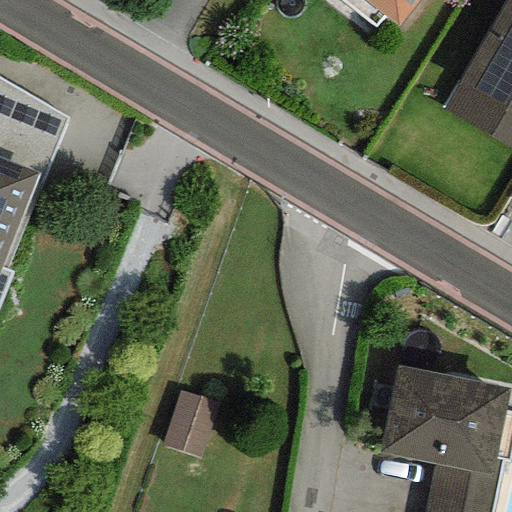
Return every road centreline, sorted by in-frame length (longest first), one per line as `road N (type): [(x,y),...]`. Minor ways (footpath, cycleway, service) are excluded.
road 1 (tertiary): [(358,214),(7,0)]
road 2 (residential): [(358,214),(309,511)]
road 3 (tertiary): [(511,304),(358,214)]
